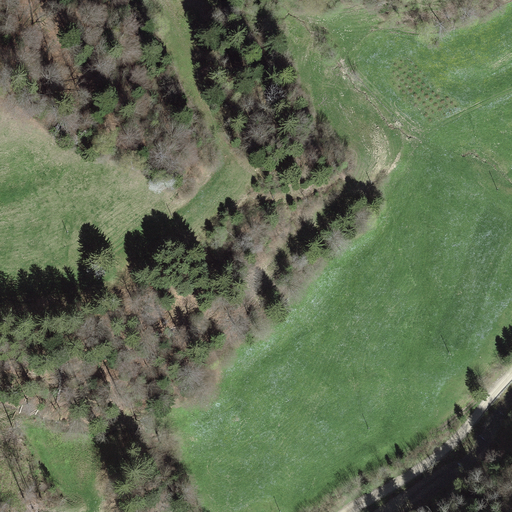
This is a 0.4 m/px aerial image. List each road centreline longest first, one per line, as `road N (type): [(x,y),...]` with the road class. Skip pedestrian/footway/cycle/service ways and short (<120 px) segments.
road 1 (track): [(145,0),(219,162),(210,185),(152,235)]
road 2 (unclassified): [(347,511),(450,445),(511,374)]
road 3 (track): [(0,298),(86,285),(152,235)]
